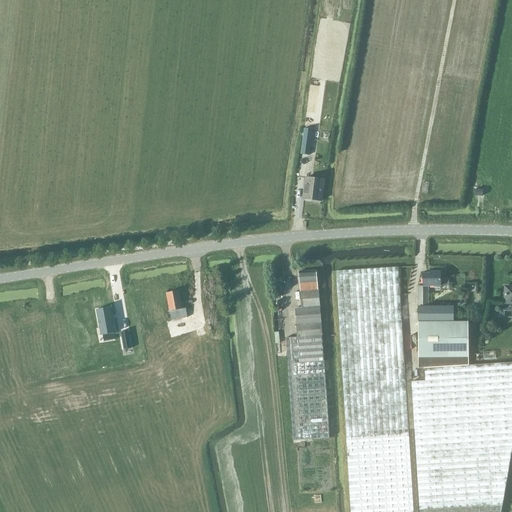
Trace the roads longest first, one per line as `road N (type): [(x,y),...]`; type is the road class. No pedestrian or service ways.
road 1 (unclassified): [(0,280),(145,252),(315,233),(511,231)]
road 2 (track): [(454,0),(415,230)]
